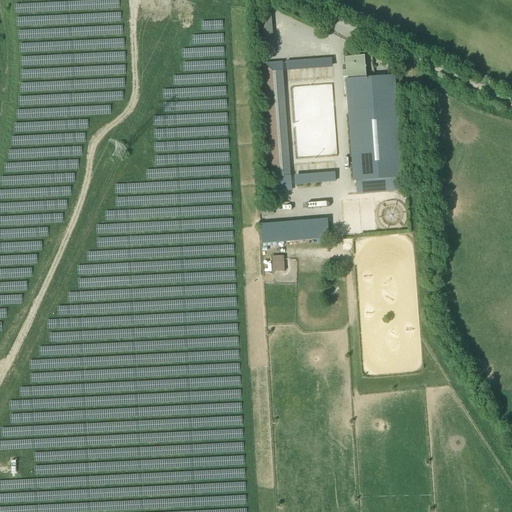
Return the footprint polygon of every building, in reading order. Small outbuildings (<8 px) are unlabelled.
[(354,64),(353,64),(353,65),(347,65),(348,72),(343,72),(344,78),(351,77),(351,80),(365,79),(364,57),(354,58),(354,64)] [(331,60),(286,63),(287,70),(332,66),(331,60)] [(282,64),(264,65),(273,186),(291,185),(291,178),(279,179),(271,71),(283,70),(282,64)] [(351,80),(348,80),(350,97),(395,93),(394,77),(365,79),(351,80)] [(395,93),(350,97),(349,97),(356,182),(402,179),(396,94),(395,94),(395,93)] [(335,175),(295,178),(295,185),(335,182),(335,175)] [(294,222),(262,225),(263,243),(296,240),(294,222)] [(350,249),(351,264),(363,263),(362,248),(350,249)] [(272,256),(273,271),(285,270),(284,255),(272,256)]
